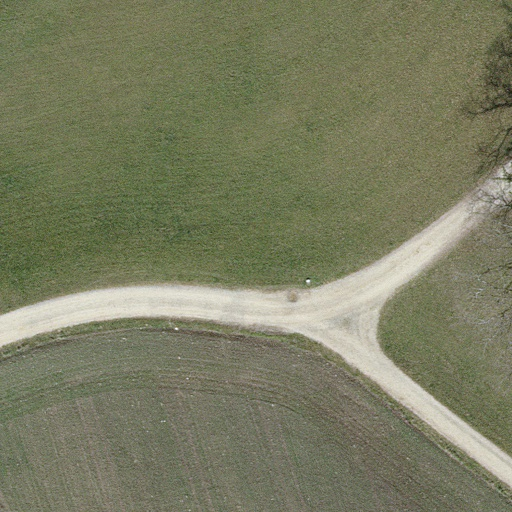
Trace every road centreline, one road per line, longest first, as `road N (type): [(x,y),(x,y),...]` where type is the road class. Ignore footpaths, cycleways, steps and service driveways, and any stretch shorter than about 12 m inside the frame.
road 1 (track): [(511,469),(327,330),(282,310),(153,299),(71,307),(0,334)]
road 2 (track): [(511,174),(327,330)]
